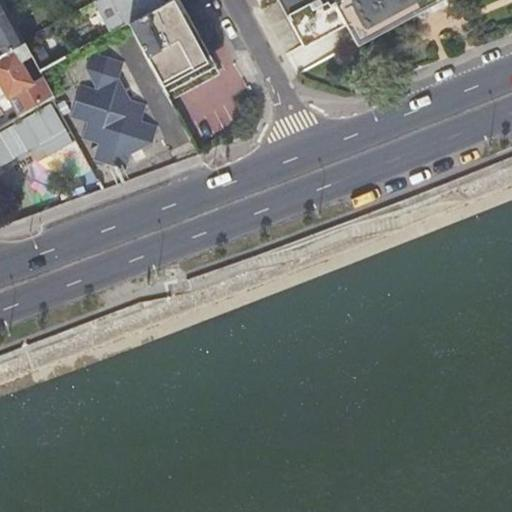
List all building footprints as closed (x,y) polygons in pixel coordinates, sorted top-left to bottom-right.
[(5,8),(0,0),(0,51),(22,39),(5,8)] [(94,0),(94,1),(109,31),(124,23),(125,22),(162,2),(160,0),(94,0)] [(178,0),(165,0),(162,2),(125,22),(168,101),(217,74),(178,0)] [(279,0),(304,44),(345,23),(356,43),(436,0),(279,0)] [(22,39),(0,51),(0,86),(6,97),(19,90),(22,95),(36,88),(42,98),(49,93),(44,83),(36,87),(20,58),(30,53),(23,39),(22,39)] [(38,48),(30,53),(36,63),(44,59),(38,48)] [(84,67),(95,89),(75,99),(109,163),(152,141),(106,56),(84,67)] [(19,90),(6,97),(10,103),(22,95),(19,90)] [(0,174),(67,136),(48,103),(0,130),(0,174)]
